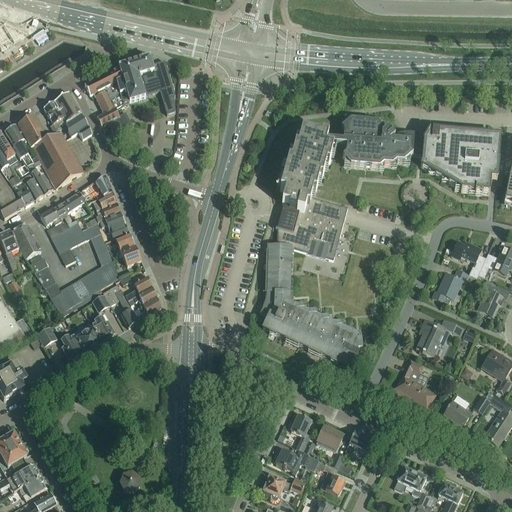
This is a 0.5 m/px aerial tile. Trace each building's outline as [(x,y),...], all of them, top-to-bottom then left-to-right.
[(0,20),(0,48),(27,32),(5,19),(1,21),(0,20)] [(152,68),(149,60),(119,69),(119,70),(123,82),(116,85),(124,107),(124,106),(124,105),(159,94),(166,118),(175,115),(173,100),(175,99),(164,64),(152,68)] [(124,107),(116,85),(123,82),(119,70),(84,87),(90,98),(93,96),(103,117),(115,111),(124,107)] [(67,127),(81,117),(68,95),(43,111),(48,119),(53,127),(50,129),(54,136),(61,131),(59,127),(63,125),(63,124),(64,123),(67,127)] [(124,129),(119,120),(115,111),(103,117),(96,120),(101,129),(108,126),(112,135),(124,129)] [(48,142),(34,117),(17,127),(31,151),(32,151),(48,142)] [(91,136),(88,129),(81,117),(67,127),(70,132),(68,133),(71,140),(78,135),(82,142),(91,136)] [(268,320),(262,331),(269,334),(269,335),(269,334),(337,365),(336,366),(337,366),(339,362),(342,363),(342,364),(351,368),(357,355),(356,355),(357,352),(361,351),(361,342),(360,335),(356,334),(355,336),(346,331),(345,325),(340,325),(335,325),(333,326),(332,319),(327,319),(323,320),(320,320),(320,313),(315,313),(310,314),(308,314),(307,307),(302,308),(295,308),(293,307),(291,306),(292,304),(292,296),(289,296),(289,276),(290,271),(292,271),(292,269),(293,252),(305,256),(333,263),(339,240),(347,210),(313,201),(311,200),(312,193),(315,194),(317,187),(319,180),(322,180),(324,173),(326,166),(328,166),(330,159),(333,150),(331,150),(332,147),(346,148),(345,157),(342,160),(350,169),(378,172),(383,168),(391,169),(395,165),(403,166),(412,158),(417,159),(421,159),(420,169),(454,189),(454,192),(460,193),(460,194),(468,195),(468,196),(481,197),(481,196),(489,197),(490,182),(496,182),(497,180),(500,140),(429,134),(424,141),(419,138),(413,136),(406,135),(400,136),(397,137),(394,139),(394,138),(387,131),(384,133),(377,124),(362,123),(362,127),(358,127),(358,122),(350,122),(341,130),(343,133),(342,144),(327,142),(327,139),(321,137),(320,140),(318,140),(318,138),(301,134),(299,142),(297,149),(295,148),(292,156),(290,163),(288,162),(286,169),(280,192),(280,193),(285,194),(283,200),(281,207),(283,207),(277,231),(275,231),(277,232),(276,249),(268,248),(268,251),(267,253),(266,254),(267,254),(266,294),(265,294),(265,295),(268,294),(268,295),(268,296),(268,297),(268,298),(267,300),(267,302),(267,303),(266,304),(266,305),(266,306),(265,308),(265,309),(264,310),(266,311),(263,318),(268,320)] [(30,162),(28,157),(22,147),(26,145),(21,136),(15,128),(4,134),(14,148),(12,149),(20,162),(21,161),(27,170),(39,163),(37,159),(30,162)] [(55,192),(84,175),(82,172),(65,143),(61,135),(48,142),(32,151),(37,159),(39,163),(41,166),(55,191),(55,192)] [(0,137),(0,156),(5,165),(6,164),(8,168),(9,169),(17,164),(14,159),(0,137)] [(5,165),(0,156),(0,173),(1,175),(12,192),(21,186),(8,168),(6,164),(5,165)] [(40,180),(38,177),(35,170),(41,166),(39,163),(27,170),(31,177),(33,180),(34,181),(44,198),(53,193),(48,184),(44,178),(40,180)] [(1,175),(0,173),(0,216),(4,222),(24,210),(25,210),(12,192),(1,175)] [(23,188),(25,187),(34,181),(33,180),(31,177),(24,181),(21,183),(22,185),(22,186),(23,188)] [(81,193),(87,202),(84,203),(85,204),(87,207),(92,205),(98,202),(98,203),(102,201),(104,199),(112,195),(106,180),(103,179),(92,186),(81,193)] [(35,204),(44,198),(34,181),(25,187),(29,194),(30,195),(35,204)] [(23,188),(22,186),(21,186),(12,192),(25,210),(34,205),(28,195),(29,194),(25,187),(23,188)] [(68,216),(76,210),(85,204),(84,203),(79,195),(62,206),(68,216)] [(116,205),(112,195),(104,199),(98,203),(98,202),(92,205),(96,215),(116,205)] [(61,222),(60,220),(68,216),(62,206),(61,207),(52,212),(58,222),(58,221),(60,223),(61,222)] [(88,230),(97,226),(100,224),(120,216),(116,206),(102,213),(103,217),(97,219),(89,224),(86,225),(88,230)] [(58,222),(52,212),(40,219),(46,229),(53,225),(55,228),(61,225),(60,223),(58,221),(58,222)] [(129,236),(120,216),(100,224),(102,230),(103,230),(109,244),(115,242),(129,236)] [(81,234),(76,223),(68,227),(61,225),(55,228),(46,232),(65,268),(76,263),(69,251),(91,240),(102,269),(96,272),(74,285),(60,294),(56,285),(43,260),(42,261),(39,257),(30,262),(32,266),(29,267),(34,275),(34,276),(51,301),(50,302),(60,316),(62,319),(64,317),(67,316),(103,295),(101,292),(118,281),(104,244),(106,243),(103,234),(100,235),(97,226),(88,230),(81,234)] [(346,242),(355,243),(358,224),(349,223),(346,242)] [(25,262),(32,259),(41,254),(27,227),(11,235),(21,256),(25,262)] [(12,275),(17,272),(12,261),(19,258),(9,236),(0,239),(0,249),(5,261),(12,275)] [(127,269),(131,267),(141,264),(129,236),(115,242),(127,269)] [(464,248),(457,245),(451,259),(459,262),(460,259),(474,265),(469,278),(471,279),(476,281),(477,279),(478,278),(477,278),(485,260),(478,257),(481,252),(466,245),(464,248)] [(477,278),(478,278),(483,280),(488,270),(496,274),(505,278),(508,271),(511,272),(511,269),(511,264),(511,263),(511,253),(503,250),(498,261),(487,256),(485,260),(477,278)] [(464,285),(468,278),(456,272),(453,280),(447,277),(444,284),(442,283),(437,295),(435,294),(432,300),(443,305),(448,307),(450,302),(454,303),(463,284),(464,285)] [(6,285),(16,280),(12,274),(2,279),(6,285)] [(138,297),(152,290),(147,279),(134,286),(136,292),(125,298),(128,303),(138,297)] [(505,301),(509,293),(497,288),(497,287),(486,281),(485,285),(482,291),(488,293),(479,313),(475,311),(474,311),(493,320),(493,319),(498,307),(499,307),(501,303),(500,303),(501,300),(506,302),(506,301),(505,301)] [(16,299),(21,296),(14,284),(9,288),(16,299)] [(120,293),(117,287),(103,295),(104,297),(98,301),(104,311),(110,308),(119,303),(126,315),(120,318),(123,322),(128,331),(138,325),(136,320),(120,293)] [(156,301),(152,290),(138,297),(128,303),(130,307),(138,303),(141,309),(143,308),(156,301)] [(99,314),(104,311),(98,301),(92,304),(99,314)] [(146,314),(136,320),(138,325),(160,312),(161,311),(156,301),(143,308),(146,314)] [(0,355),(25,341),(1,305),(0,305),(0,355)] [(105,325),(101,319),(94,323),(95,324),(90,327),(89,326),(101,346),(106,343),(113,339),(112,337),(114,336),(109,327),(107,324),(105,325)] [(22,321),(15,326),(24,339),(31,334),(22,321)] [(442,330),(425,322),(421,331),(425,333),(423,337),(422,337),(416,351),(422,354),(422,355),(433,360),(439,346),(443,348),(450,335),(459,339),(463,331),(445,323),(445,324),(442,330)] [(101,346),(89,326),(73,335),(85,356),(101,346)] [(44,349),(56,342),(49,330),(37,338),(44,349)] [(85,356),(73,335),(73,336),(73,337),(69,340),(68,338),(61,343),(64,349),(62,350),(69,362),(71,361),(73,363),(80,359),(79,358),(84,355),(84,356),(85,356)] [(38,341),(31,346),(34,351),(41,347),(38,341)] [(499,363),(490,357),(481,370),(503,383),(496,393),(502,397),(511,384),(505,380),(511,368),(511,364),(502,358),(499,363)] [(0,397),(0,398),(4,403),(14,397),(24,391),(21,386),(26,382),(21,374),(17,365),(16,365),(11,368),(10,368),(8,363),(0,367),(0,397)] [(435,398),(415,385),(422,369),(410,363),(403,377),(393,393),(394,394),(394,393),(401,398),(403,396),(426,411),(435,398)] [(470,369),(470,377),(477,377),(478,370),(470,369)] [(489,406),(501,414),(501,413),(507,405),(495,397),(489,406)] [(481,415),(489,403),(482,398),(474,410),(481,415)] [(471,416),(453,403),(448,410),(448,409),(446,411),(447,411),(443,417),(462,429),(471,416)] [(511,420),(501,413),(501,414),(484,439),(497,448),(503,440),(501,439),(504,434),(506,435),(506,434),(511,424),(511,420)] [(302,456),(308,444),(310,439),(305,437),(311,424),(298,418),(290,434),(301,439),(295,453),(298,454),(302,456)] [(335,455),(338,448),(343,438),(323,430),(316,446),(335,455)] [(13,435),(0,442),(0,456),(1,458),(20,447),(17,442),(18,440),(16,436),(14,437),(13,435)] [(367,455),(372,444),(354,435),(345,455),(351,457),(354,449),(367,455)] [(309,459),(309,458),(314,447),(308,444),(302,456),(309,459)] [(20,447),(1,458),(7,469),(11,467),(15,475),(27,467),(23,460),(26,458),(26,457),(27,455),(25,451),(23,452),(20,447)] [(296,459),(281,453),(278,459),(280,460),(277,466),(275,465),(275,466),(292,475),(296,467),(298,468),(300,465),(306,468),(307,466),(316,470),(319,463),(311,459),(309,458),(309,459),(302,456),(298,454),(296,459)] [(342,460),(336,457),(330,468),(337,471),(340,464),(342,460)] [(334,477),(337,471),(330,468),(319,463),(316,470),(315,471),(322,474),(324,472),(334,477)] [(348,477),(351,469),(340,464),(337,471),(348,477)] [(12,479),(7,482),(14,494),(18,492),(19,491),(23,489),(39,479),(38,478),(39,475),(37,473),(35,473),(32,467),(23,472),(12,479)] [(420,494),(426,481),(403,470),(396,484),(397,484),(394,491),(401,495),(405,487),(420,494)] [(132,496),(139,489),(139,480),(131,475),(121,479),(119,487),(123,494),(132,496)] [(337,499),(344,484),(327,476),(320,491),(337,499)] [(301,497),(305,485),(307,486),(310,482),(305,479),(303,484),(294,481),(291,487),(269,478),(263,494),(271,497),(271,499),(271,501),(272,503),(274,503),(276,503),(277,501),(278,500),(279,500),(282,492),(289,495),(290,492),(293,493),(294,496),(296,496),(299,496),(301,497)] [(23,489),(19,491),(20,492),(20,494),(22,497),(23,497),(23,498),(26,503),(38,497),(46,492),(43,486),(44,484),(42,481),(39,480),(39,479),(23,489)] [(454,511),(462,495),(443,486),(437,497),(438,498),(438,499),(443,502),(444,500),(447,502),(442,511),(454,511)] [(426,507),(430,498),(422,494),(416,508),(423,511),(426,507)] [(58,511),(49,497),(33,506),(36,511),(58,511)]
